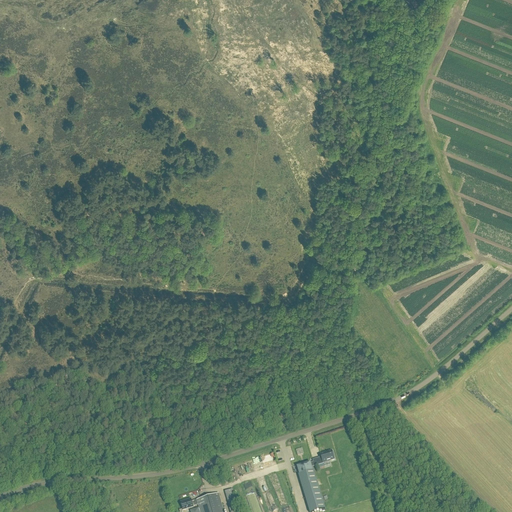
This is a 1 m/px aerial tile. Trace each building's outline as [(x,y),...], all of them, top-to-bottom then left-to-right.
[(306,446),(302,447),(300,441),(297,441),(300,454),(308,452),(306,446)] [(312,468),(323,464),(323,463),(334,460),(332,451),(320,455),(321,458),(313,460),(313,463),(310,464),(310,463),(297,467),(299,475),(298,476),(309,511),(317,511),(325,510),(314,471),(313,471),(312,468)] [(225,492),(230,511),(238,511),(232,490),(225,492)] [(180,503),(181,503),(182,510),(183,511),(193,508),(193,507),(198,505),(199,507),(199,509),(190,511),(223,511),(219,495),(218,494),(199,500),(192,502),(191,499),(180,503)] [(280,511),(276,499),(270,501),(273,511),(280,511)]
